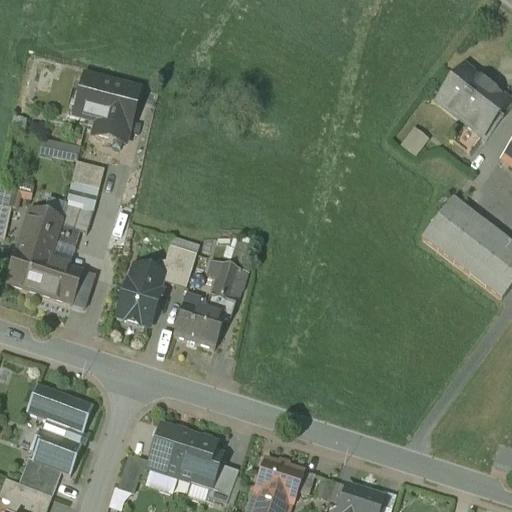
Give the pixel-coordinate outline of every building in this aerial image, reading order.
[(509,107),(463,71),(436,106),(482,142),(509,107)] [(138,95),(84,81),(79,99),(88,101),(83,122),(97,126),(94,140),(124,148),(138,95)] [(422,150),(409,140),(401,151),(414,161),(422,150)] [(41,156),(77,164),(80,151),(45,142),(41,156)] [(511,148),(499,165),(511,174),(511,148)] [(107,174),(80,169),(75,188),(102,193),(107,174)] [(14,199),(0,196),(0,243),(5,245),(14,199)] [(511,289),(511,249),(452,203),(421,242),(501,303),(511,289)] [(93,217),(68,209),(62,225),(61,230),(55,247),(74,253),(80,237),(86,239),(93,217)] [(35,261),(17,255),(6,288),(38,300),(49,266),(51,259),(55,247),(61,230),(62,225),(30,216),(20,246),(38,251),(35,261)] [(196,259),(169,251),(165,266),(161,279),(163,280),(161,286),(185,293),(196,259)] [(82,276),(49,266),(38,300),(71,309),(82,276)] [(129,286),(127,285),(126,289),(124,288),(119,306),(121,307),(116,321),(149,330),(153,315),(155,316),(162,296),(159,295),(160,292),(159,292),(161,286),(163,280),(161,279),(165,266),(160,266),(155,267),(151,271),(149,276),(134,271),(129,286)] [(239,275),(220,269),(209,303),(228,309),(229,308),(233,293),(239,275)] [(247,277),(239,275),(233,293),(241,295),(247,277)] [(82,276),(71,309),(83,314),(94,280),(82,276)] [(204,317),(197,314),(200,305),(186,300),(172,341),(213,355),(223,324),(229,325),(234,309),(229,308),(228,309),(209,303),(204,317)] [(66,401),(36,390),(25,418),(46,426),(42,435),(38,434),(30,456),(34,457),(31,465),(31,466),(61,477),(70,481),(81,450),(79,449),(79,448),(78,448),(80,440),(82,441),(93,412),(77,405),(76,407),(65,403),(66,401)] [(191,440),(161,430),(147,473),(151,474),(177,483),(191,440)] [(216,448),(191,440),(177,483),(209,493),(210,494),(218,469),(221,459),(213,456),(216,448)] [(129,461),(118,494),(132,499),(143,466),(129,461)] [(61,477),(31,466),(31,465),(28,463),(18,489),(24,492),(52,502),(61,477)] [(301,476),(265,464),(255,496),(256,497),(291,508),(295,496),(301,476)] [(218,469),(210,494),(209,493),(206,503),(226,510),(238,476),(218,469)] [(172,498),(177,483),(151,474),(146,489),(172,498)] [(301,476),(295,496),(308,500),(314,480),(301,476)] [(335,490),(321,485),(316,500),(331,505),(335,490)] [(379,511),(382,502),(347,490),(340,511),(379,511)] [(47,511),(52,502),(24,492),(18,506),(32,511),(47,511)] [(289,511),(291,508),(256,497),(251,511),(289,511)]
